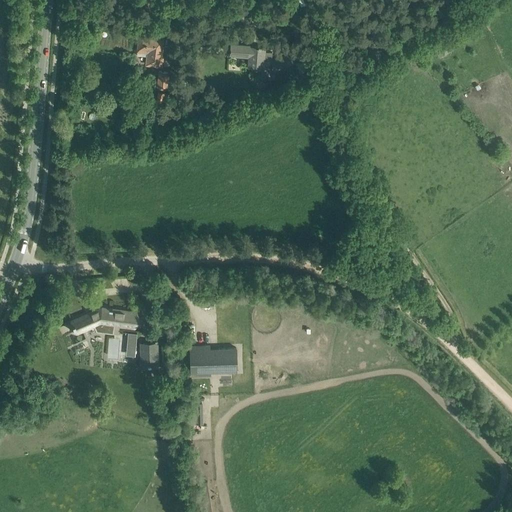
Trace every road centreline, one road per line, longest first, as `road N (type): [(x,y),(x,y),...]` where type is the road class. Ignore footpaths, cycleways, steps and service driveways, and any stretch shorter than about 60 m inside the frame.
road 1 (track): [(167,259),(268,258),(354,280),(448,341)]
road 2 (residential): [(415,0),(313,21),(133,0)]
road 3 (track): [(448,341),(453,319),(378,207),(351,150),(335,88)]
road 4 (tertiary): [(13,269),(33,169),(47,0)]
road 5 (track): [(335,88),(484,0)]
road 6 (unclassified): [(13,269),(167,259)]
